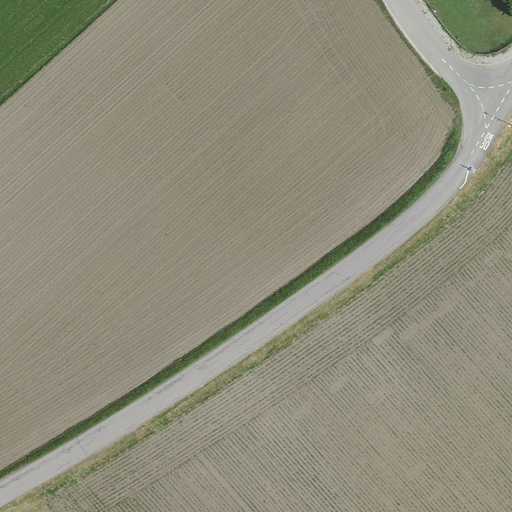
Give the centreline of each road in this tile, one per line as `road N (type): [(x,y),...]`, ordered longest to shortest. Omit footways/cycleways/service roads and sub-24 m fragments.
road 1 (residential): [(0,495),(142,411),(400,228),(470,159),(496,109)]
road 2 (residential): [(496,109),(428,48),(401,0)]
